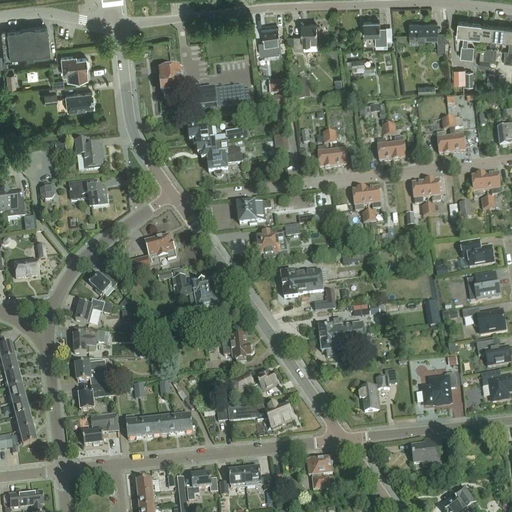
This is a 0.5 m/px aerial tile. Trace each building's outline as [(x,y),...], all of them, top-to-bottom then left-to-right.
[(387,34),(380,34),(380,22),(363,22),(363,37),(375,36),(375,47),(387,46),(387,34)] [(469,37),(470,24),(458,22),(456,36),(463,36),(462,47),(460,59),(467,60),(468,47),(469,37)] [(409,41),(438,41),(438,24),(409,24),(409,41)] [(480,38),(482,25),(470,24),(469,37),(480,38)] [(317,44),(316,37),(316,25),(301,25),(302,37),(294,38),(294,50),(303,50),(303,45),(310,44),(317,44)] [(492,40),(493,26),(482,25),(480,38),(492,40)] [(49,52),(46,26),(6,31),(9,57),(26,55),(26,58),(32,58),(32,55),(49,52)] [(503,41),(504,27),(493,26),(491,46),(496,46),(497,40),(503,41)] [(278,27),(272,28),(261,29),(263,42),(280,40),(278,27)] [(511,62),(511,28),(504,27),(503,41),(508,42),(507,51),(505,51),(504,63),(511,64),(511,62)] [(263,42),(259,42),(261,55),(281,52),(280,40),(263,42)] [(437,43),(437,53),(441,53),(445,52),(445,43),(437,43)] [(76,59),(75,56),(60,58),(62,77),(66,76),(67,81),(87,79),(85,69),(86,69),(85,58),(76,59)] [(364,61),(347,62),(347,68),(353,68),(354,72),(364,71),(365,75),(375,74),(374,65),(365,66),(364,61)] [(30,70),(30,80),(41,79),(40,69),(30,70)] [(179,71),(160,73),(161,83),(160,83),(162,95),(164,94),(165,101),(174,100),(173,96),(185,94),(185,93),(183,73),(180,74),(179,71)] [(14,75),(6,76),(7,89),(15,89),(14,75)] [(270,94),(287,93),(286,80),(269,82),(270,94)] [(307,80),(297,81),(298,101),(310,100),(309,89),(308,89),(307,80)] [(63,81),(52,82),(52,89),(64,88),(63,81)] [(435,86),(418,87),(419,94),(435,93),(435,92),(439,92),(439,87),(435,88),(435,86)] [(244,92),(243,87),(185,94),(188,114),(253,105),(251,91),(244,92)] [(50,90),(49,90),(50,94),(43,95),(43,96),(41,96),(41,103),(44,103),(44,104),(57,103),(55,89),(52,89),(50,90)] [(85,110),(85,109),(94,108),(92,93),(65,96),(67,112),(85,110)] [(446,96),(447,106),(454,106),(453,95),(446,96)] [(288,98),(271,99),(272,111),(289,110),(288,98)] [(379,106),(370,107),(371,114),(379,114),(379,106)] [(443,131),(456,129),(455,119),(442,121),(443,131)] [(389,127),(382,128),(383,138),(396,137),(395,127),(389,127)] [(500,148),(511,146),(511,130),(511,129),(498,130),(500,148)] [(248,132),(247,132),(239,133),(239,132),(226,134),(226,136),(213,138),(213,131),(207,132),(207,130),(188,133),(190,143),(196,142),(197,146),(228,142),(249,140),(248,132)] [(324,146),(330,145),(330,144),(329,134),(329,130),(322,131),(324,146)] [(452,154),(465,153),(463,132),(455,133),(454,131),(449,131),(450,139),(452,154)] [(308,132),(301,132),(302,138),(299,138),(300,145),(310,144),(308,132)] [(336,133),(329,134),(330,144),(337,144),(336,133)] [(452,154),(450,139),(446,139),(445,134),(437,135),(438,140),(437,140),(439,156),(443,155),(443,156),(452,155),(452,154)] [(391,145),(393,161),(393,162),(401,161),(401,160),(406,159),(404,144),(403,139),(395,140),(396,145),(391,145)] [(393,161),(391,145),(386,146),(386,141),(378,142),(378,147),(380,163),(393,161)] [(77,157),(83,156),(85,171),(102,169),(101,160),(103,160),(101,146),(88,148),(88,142),(76,143),(77,157)] [(202,161),(240,156),(240,150),(229,151),(228,142),(197,146),(198,157),(201,156),(202,161)] [(66,146),(57,147),(58,157),(67,156),(66,146)] [(336,151),(331,152),(333,168),(334,169),(342,168),(342,167),(347,166),(345,150),(344,150),(344,146),(341,146),(335,147),(336,151)] [(331,152),(327,152),(326,148),(318,149),(319,153),(318,154),(320,169),(333,168),(331,152)] [(242,163),(242,161),(241,156),(240,156),(202,161),(208,160),(208,165),(209,175),(214,174),(215,177),(217,179),(221,179),(223,176),(223,173),(228,173),(227,165),(242,163)] [(295,171),(293,158),(286,159),(288,172),(295,171)] [(477,177),(472,178),(474,194),(475,198),(483,197),(482,193),(487,192),(485,176),(485,175),(477,176),(477,177)] [(492,196),(494,196),(500,196),(500,191),(498,175),(485,176),(487,192),(492,192),(492,196)] [(426,183),(425,183),(427,199),(432,198),(433,203),(440,202),(440,198),(441,198),(439,182),(434,182),(434,181),(426,182),(426,183)] [(81,197),(88,196),(90,208),(108,206),(105,189),(98,190),(97,182),(79,184),(81,197)] [(425,183),(412,185),(414,201),(415,201),(415,205),(423,204),(422,200),(427,199),(425,183)] [(47,186),(42,186),(38,191),(38,198),(43,202),(49,201),(53,196),(52,190),(47,186)] [(366,190),(368,206),(372,205),(373,210),(381,209),(380,205),(381,205),(379,188),(366,190)] [(368,206),(366,190),(366,189),(357,190),(357,191),(353,192),(355,213),(364,212),(363,207),(368,206)] [(11,193),(11,191),(3,192),(6,214),(6,219),(25,217),(23,199),(16,200),(15,192),(11,193)] [(271,210),(271,203),(237,207),(239,226),(249,225),(249,227),(257,226),(257,224),(266,223),(265,211),(271,210)] [(471,208),(470,203),(460,205),(461,219),(472,218),(471,213),(473,213),(472,208),(471,208)] [(335,207),(320,209),(322,223),(337,221),(335,207)] [(430,217),(429,207),(422,208),(423,218),(430,217)] [(413,214),(406,215),(407,227),(414,227),(413,214)] [(32,228),(27,224),(23,230),(28,233),(32,228)] [(300,227),(286,229),(287,237),(301,236),(300,227)] [(258,246),(259,258),(264,257),(265,261),(288,259),(287,253),(280,254),(279,244),(283,243),(282,234),(263,236),(263,238),(258,239),(258,246)] [(172,243),(170,237),(145,243),(149,259),(131,264),(134,276),(151,272),(151,271),(161,268),(159,261),(168,259),(168,261),(175,259),(174,253),(175,253),(174,251),(175,249),(174,246),(172,244),(172,243)] [(5,239),(2,243),(3,245),(5,247),(8,247),(11,243),(10,240),(8,238),(5,239)] [(480,250),(479,242),(460,245),(462,256),(467,255),(469,269),(494,265),(491,248),(480,250)] [(46,261),(45,247),(36,248),(38,262),(46,261)] [(343,258),(343,266),(363,263),(362,256),(343,258)] [(38,277),(36,261),(14,264),(16,280),(38,277)] [(437,278),(449,276),(448,267),(436,269),(437,278)] [(172,272),(158,274),(159,281),(173,279),(172,272)] [(313,285),(322,284),(321,272),(295,275),(295,273),(281,275),(282,285),(313,282),(313,285)] [(103,297),(111,288),(113,289),(118,284),(105,273),(100,278),(98,276),(90,285),(103,297)] [(497,288),(495,275),(475,278),(477,291),(475,292),(477,302),(500,298),(498,288),(497,288)] [(216,293),(214,282),(193,285),(193,286),(186,287),(185,279),(173,281),(174,288),(177,287),(179,299),(190,297),(191,305),(196,304),(197,310),(217,307),(215,293),(216,293)] [(323,293),(322,284),(313,285),(313,282),(282,285),(284,300),(298,298),(298,296),(323,293)] [(81,304),(76,322),(89,326),(93,312),(110,316),(113,307),(92,302),(91,307),(81,304)] [(314,304),(315,311),(329,310),(328,304),(328,302),(314,304)] [(436,302),(424,304),(426,313),(438,311),(436,302)] [(379,306),(369,307),(370,315),(370,317),(380,316),(379,311),(379,306)] [(480,317),(479,310),(462,312),(463,320),(472,319),(474,328),(479,327),(480,336),(505,331),(502,313),(480,317)] [(132,312),(124,313),(125,322),(133,321),(132,312)] [(449,314),(450,321),(459,319),(457,312),(449,314)] [(344,340),(365,337),(363,325),(343,327),(342,321),(334,322),(334,326),(318,328),(320,339),(335,337),(334,335),(342,334),(343,337),(344,337),(344,340)] [(85,336),(74,337),(74,355),(95,354),(96,343),(104,344),(106,334),(98,333),(98,332),(85,331),(85,336)] [(366,347),(365,337),(344,340),(344,337),(343,337),(342,334),(334,335),(335,337),(320,339),(321,354),(327,353),(327,360),(337,359),(336,352),(346,351),(346,349),(366,347)] [(236,360),(236,363),(237,363),(237,364),(245,363),(245,361),(246,361),(246,359),(251,358),(251,357),(254,356),(254,354),(254,353),(254,352),(254,350),(250,349),(250,348),(248,348),(247,337),(230,339),(231,340),(223,341),(224,356),(232,356),(233,360),(236,360)] [(0,359),(1,362),(13,358),(10,344),(4,345),(2,338),(0,338),(0,359)] [(495,350),(493,343),(476,345),(479,358),(485,357),(487,369),(511,365),(508,348),(495,350)] [(450,355),(459,354),(457,346),(448,347),(450,355)] [(0,377),(17,373),(13,358),(1,362),(4,376),(0,377)] [(105,386),(104,375),(107,374),(105,363),(75,366),(77,383),(90,381),(91,388),(105,386)] [(152,368),(154,379),(162,377),(161,367),(152,368)] [(389,386),(397,385),(395,371),(385,373),(386,378),(376,379),(377,388),(362,389),(362,393),(359,395),(360,401),(363,403),(365,414),(380,412),(377,392),(390,390),(389,386)] [(8,390),(21,387),(17,373),(0,377),(0,382),(2,382),(2,381),(5,380),(8,390)] [(500,373),(481,376),(483,389),(489,388),(492,403),(509,401),(508,394),(511,393),(511,378),(501,381),(500,373)] [(277,387),(272,375),(271,374),(268,375),(267,374),(257,380),(253,374),(232,385),(239,398),(260,386),(264,394),(277,387)] [(455,375),(446,376),(447,380),(436,381),(437,384),(433,389),(423,390),(425,407),(441,405),(441,407),(451,406),(449,391),(457,390),(455,375)] [(171,398),(170,384),(161,385),(162,399),(171,398)] [(81,412),(94,411),(93,401),(114,398),(113,385),(105,386),(91,388),(92,395),(79,396),(81,412)] [(177,385),(174,387),(179,394),(182,392),(177,385)] [(135,387),(136,401),(145,400),(144,386),(135,387)] [(11,404),(24,401),(21,387),(8,390),(11,404)] [(189,398),(184,402),(192,413),(197,409),(189,398)] [(15,419),(28,415),(24,401),(11,404),(15,419)] [(290,414),(286,404),(277,408),(277,407),(265,412),(263,407),(231,411),(231,409),(217,410),(218,423),(229,422),(229,423),(259,420),(259,422),(269,421),(273,432),(281,428),(281,427),(292,422),(289,414),(290,414)] [(193,434),(191,417),(182,418),(182,414),(174,415),(175,419),(134,423),(134,419),(125,420),(126,424),(121,425),(122,435),(127,434),(128,441),(193,434)] [(19,433),(32,429),(28,415),(15,419),(19,433)] [(118,417),(91,420),(93,434),(83,435),(84,447),(104,445),(103,435),(119,433),(118,417)] [(32,429),(19,433),(23,447),(36,444),(32,429)] [(3,438),(5,450),(12,449),(12,448),(10,437),(3,438)] [(443,467),(441,447),(450,446),(449,438),(424,440),(425,446),(412,448),(414,466),(423,465),(423,469),(443,467)] [(331,459),(307,462),(309,478),(312,478),(314,493),(330,491),(329,479),(324,479),(324,476),(333,475),(331,459)] [(272,492),(272,485),(271,479),(260,480),(259,470),(244,471),(246,487),(264,485),(265,492),(272,492)] [(228,489),(246,487),(244,471),(229,473),(230,483),(220,484),(221,497),(228,496),(228,489)] [(211,481),(211,475),(191,477),(193,490),(187,490),(188,503),(195,502),(194,496),(200,496),(199,490),(210,489),(211,494),(218,493),(217,480),(211,481)] [(284,495),(281,478),(274,479),(276,496),(284,495)] [(137,483),(139,508),(139,511),(154,511),(151,482),(137,483)] [(474,511),(475,511),(473,508),(472,507),(475,505),(465,489),(454,496),(458,502),(443,511),(474,511)] [(32,511),(41,511),(41,507),(42,507),(41,494),(8,497),(9,510),(32,508),(32,511)]
